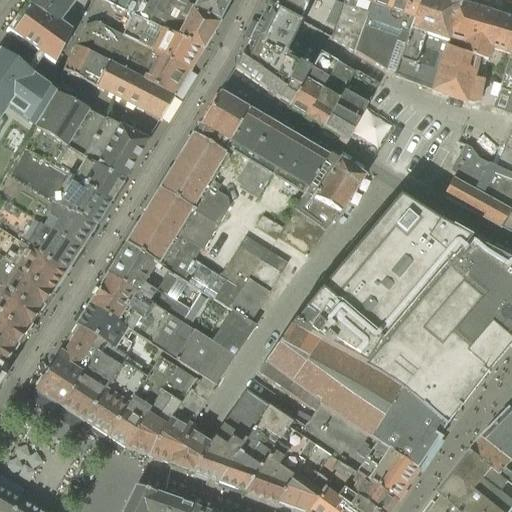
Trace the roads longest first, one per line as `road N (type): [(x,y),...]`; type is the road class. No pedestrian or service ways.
road 1 (residential): [(212,73),(9,393)]
road 2 (track): [(499,130),(424,102),(248,4)]
road 3 (residential): [(387,181),(212,73)]
road 4 (unclassified): [(126,465),(9,393)]
